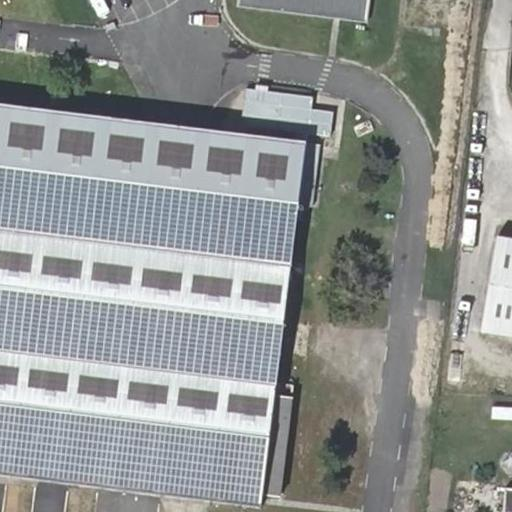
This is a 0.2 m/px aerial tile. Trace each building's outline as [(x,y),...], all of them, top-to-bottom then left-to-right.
[(242,0),(242,6),(369,22),(371,0),(242,0)] [(250,84),(246,135),(303,142),(303,132),(340,135),(342,113),(319,105),(319,95),(250,84)] [(0,224),(289,260),(303,142),(246,135),(0,106),(0,224)] [(0,224),(0,471),(211,498),(256,504),(258,488),(283,491),(297,387),(272,385),(280,322),(289,260),(0,224)] [(511,233),(494,230),(478,325),(511,330),(511,233)] [(294,324),(302,262),(289,260),(280,322),(294,324)] [(511,486),(505,487),(503,510),(511,509),(511,486)]
